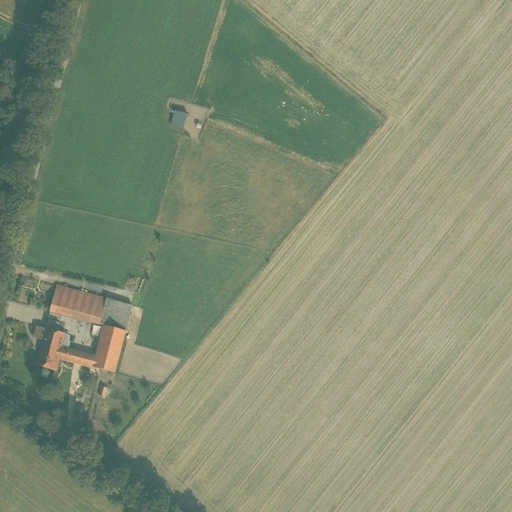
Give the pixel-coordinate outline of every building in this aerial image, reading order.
[(187,115),(175,111),(170,126),(182,130),(187,115)] [(97,296),(57,286),(50,312),(89,322),(97,296)] [(97,296),(89,322),(100,325),(107,299),(97,296)] [(132,306),(107,299),(100,325),(104,326),(125,332),(132,306)] [(59,323),(50,321),(50,320),(48,320),(46,330),(57,333),(59,323)] [(125,332),(104,326),(96,358),(93,368),(114,373),(125,332)] [(43,340),(46,330),(37,327),(34,338),(43,340)] [(46,330),(43,340),(41,349),(60,354),(61,349),(63,349),(64,347),(62,346),(65,335),(57,333),(46,330)] [(60,354),(41,349),(38,357),(36,366),(56,371),(59,359),(66,361),(69,351),(63,349),(61,349),(60,354)] [(96,358),(69,351),(66,361),(93,368),(96,358)]
